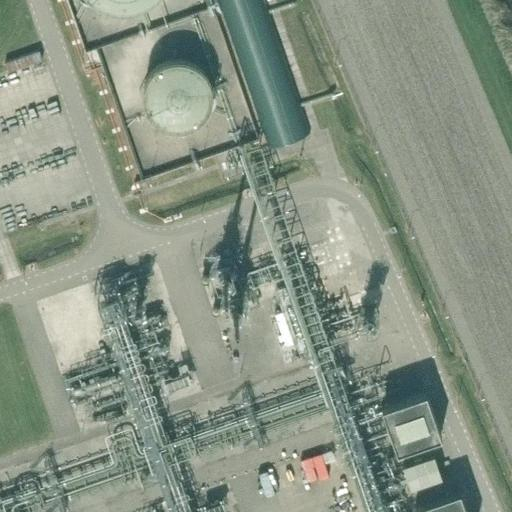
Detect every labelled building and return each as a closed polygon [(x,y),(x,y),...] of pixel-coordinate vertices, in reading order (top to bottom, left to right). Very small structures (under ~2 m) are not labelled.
[(217,0),(269,148),(311,134),(263,0),(217,0)] [(200,57),(194,53),(184,49),(182,49),(175,48),(168,49),(162,50),(155,53),(150,57),(145,62),(141,68),(138,74),(136,80),(136,87),(136,94),(138,101),(141,107),(145,113),(150,117),(155,121),(162,124),(168,126),(175,127),(182,126),(188,124),(195,121),(200,117),(205,113),(209,107),(212,101),(214,94),(214,87),(214,80),(212,74),(209,68),(205,62),(200,57)] [(0,232),(91,205),(87,191),(101,187),(89,146),(50,158),(30,154),(82,138),(73,107),(66,109),(62,128),(43,124),(40,114),(0,125),(0,232)] [(77,388),(58,394),(70,433),(89,428),(77,388)] [(440,434),(427,393),(385,408),(399,449),(440,434)] [(352,445),(331,450),(337,473),(358,467),(352,445)] [(442,477),(435,458),(434,454),(402,465),(410,488),(442,477)] [(467,511),(459,488),(418,502),(421,511),(467,511)]
